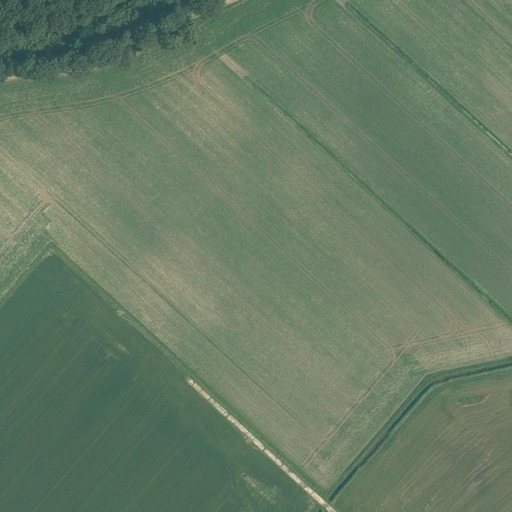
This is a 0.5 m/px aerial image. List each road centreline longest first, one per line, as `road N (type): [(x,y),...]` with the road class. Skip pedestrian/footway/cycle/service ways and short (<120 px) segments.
road 1 (track): [(0,77),(111,58),(237,0)]
road 2 (track): [(195,385),(333,511)]
